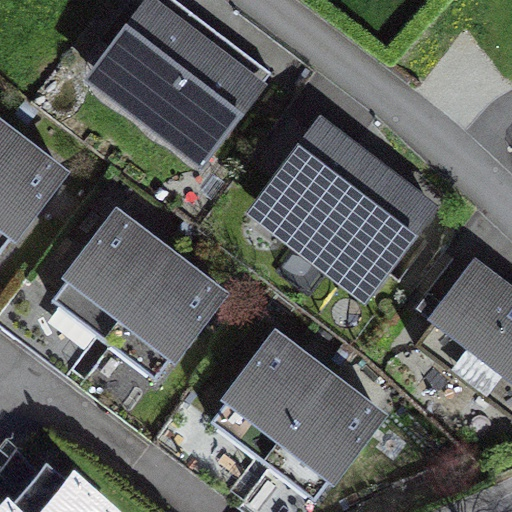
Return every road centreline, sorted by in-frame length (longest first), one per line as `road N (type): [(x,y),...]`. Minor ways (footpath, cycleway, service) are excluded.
road 1 (residential): [(258,0),(511,213)]
road 2 (residential): [(202,511),(11,366)]
